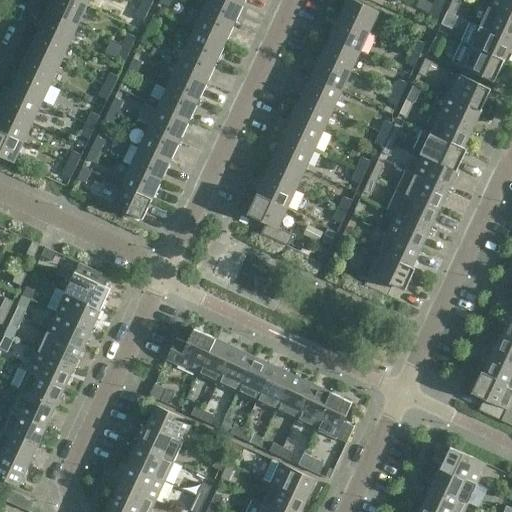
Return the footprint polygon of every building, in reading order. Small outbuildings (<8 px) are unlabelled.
[(78,25),(87,5),(75,0),(52,0),(48,11),(78,25)] [(149,10),(153,0),(143,0),(141,6),(149,10)] [(234,24),(243,4),(234,0),(208,0),(204,10),(234,24)] [(352,0),(347,0),(339,18),(369,32),(379,12),(352,0)] [(461,0),(460,0),(452,0),(447,12),(454,15),(461,0)] [(511,0),(492,0),(489,6),(511,16),(511,0)] [(437,19),(442,8),(434,4),(428,16),(437,19)] [(144,22),(149,10),(141,6),(136,18),(144,22)] [(511,16),(489,6),(480,27),(511,41),(511,16)] [(225,43),(234,24),(204,10),(195,29),(225,43)] [(69,44),(78,25),(48,11),(39,30),(69,44)] [(458,17),(454,15),(447,12),(441,24),(452,30),(458,17)] [(360,52),(369,32),(339,18),(330,38),(360,52)] [(160,23),(151,19),(146,30),(154,34),(160,23)] [(504,61),(511,43),(511,41),(480,27),(472,23),(463,42),(504,61)] [(216,63),(225,43),(195,29),(186,49),(216,63)] [(60,64),(69,44),(39,30),(30,50),(60,64)] [(146,30),(141,42),(149,46),(154,34),(146,30)] [(131,49),(136,38),(128,34),(123,46),(131,49)] [(442,40),(435,37),(428,52),(436,55),(442,40)] [(351,72),(360,52),(330,38),(321,57),(351,72)] [(417,40),(412,52),(420,56),(425,44),(417,40)] [(494,82),(504,61),(463,42),(453,63),(494,82)] [(125,61),(131,49),(123,46),(117,57),(125,61)] [(207,82),(216,63),(186,49),(176,68),(207,82)] [(51,84),(60,64),(30,50),(20,70),(51,84)] [(414,67),(420,56),(412,52),(406,63),(414,67)] [(342,91),(351,72),(321,57),(311,77),(342,91)] [(141,62),(133,58),(128,70),(136,73),(141,62)] [(425,77),(432,62),(425,59),(418,74),(425,77)] [(198,102),(207,82),(176,68),(167,88),(198,102)] [(42,103),(51,84),(20,70),(11,89),(42,103)] [(128,70),(123,81),(131,85),(136,73),(128,70)] [(113,89),(118,77),(110,73),(104,85),(113,89)] [(481,110),(491,89),(458,74),(448,94),(481,110)] [(333,111),(342,91),(311,77),(302,96),(333,111)] [(399,79),(393,91),(402,95),(407,83),(399,79)] [(107,100),(113,89),(104,85),(99,96),(107,100)] [(406,99),(413,103),(420,88),(413,85),(406,99)] [(189,122),(198,102),(167,88),(158,107),(189,122)] [(33,123),(42,103),(11,89),(2,109),(33,123)] [(402,95),(393,91),(388,103),(396,106),(402,95)] [(472,130),(481,110),(448,94),(439,114),(472,130)] [(324,130),(333,111),(302,96),(293,116),(324,130)] [(123,101),(115,97),(110,109),(118,113),(123,101)] [(413,103),(406,99),(399,114),(407,117),(413,103)] [(179,141),(189,122),(158,107),(149,127),(179,141)] [(0,131),(24,142),(33,123),(2,109),(0,113),(0,131)] [(112,124),(118,113),(110,109),(104,120),(112,124)] [(94,128),(100,116),(92,112),(86,124),(94,128)] [(463,148),(472,130),(439,114),(430,134),(462,148),(462,147),(463,148)] [(314,150),(324,130),(293,116),(284,136),(314,150)] [(389,137),(394,125),(386,121),(380,133),(389,137)] [(89,139),(94,128),(86,124),(81,135),(89,139)] [(389,137),(388,138),(395,141),(402,127),(395,124),(394,125),(389,137)] [(170,161),(179,141),(149,127),(140,147),(170,161)] [(0,155),(14,163),(24,142),(0,131),(0,155)] [(463,148),(462,147),(462,148),(430,134),(422,131),(413,151),(422,155),(423,154),(457,170),(467,150),(463,148)] [(389,137),(380,133),(375,144),(383,148),(388,138),(389,137)] [(105,140),(97,136),(91,148),(100,152),(105,140)] [(305,169),(314,150),(284,136),(275,155),(305,169)] [(388,156),(395,141),(388,138),(383,148),(381,153),(388,156)] [(161,180),(170,161),(140,147),(131,166),(161,180)] [(91,148),(86,159),(94,163),(100,152),(91,148)] [(76,167),(81,155),(73,152),(68,163),(76,167)] [(448,190),(457,170),(423,154),(422,155),(423,156),(415,175),(448,190)] [(296,189),(305,169),(275,155),(266,175),(296,189)] [(365,173),(370,162),(362,158),(357,169),(365,173)] [(71,178),(76,167),(68,163),(59,183),(67,187),(71,178)] [(376,163),(370,178),(377,181),(384,166),(376,163)] [(152,200),(161,180),(131,166),(122,186),(152,200)] [(82,167),(77,179),(85,183),(91,171),(82,167)] [(365,173),(357,169),(351,181),(360,185),(365,173)] [(448,190),(415,175),(406,170),(396,190),(439,210),(448,190)] [(287,209),(296,189),(266,175),(257,194),(287,209)] [(370,196),(377,181),(370,178),(363,192),(370,196)] [(143,220),(152,200),(122,186),(112,206),(143,220)] [(429,229),(439,210),(396,190),(387,210),(396,214),(429,229)] [(278,227),(287,209),(257,194),(247,215),(266,223),(266,224),(267,224),(263,233),(262,233),(261,234),(288,247),(294,235),(278,227)] [(352,201),(344,197),(339,208),(347,212),(352,201)] [(358,202),(351,217),(359,220),(365,206),(358,202)] [(342,224),(347,212),(339,208),(333,220),(342,224)] [(420,249),(429,229),(396,214),(387,234),(420,249)] [(327,229),(321,241),(330,245),(336,233),(327,229)] [(412,267),(420,249),(387,234),(378,254),(409,268),(410,267),(412,267)] [(342,237),(335,252),(343,255),(349,240),(342,237)] [(40,245),(32,241),(26,254),(34,258),(40,245)] [(45,247),(41,256),(53,261),(57,253),(45,247)] [(412,268),(412,267),(410,267),(409,268),(378,254),(369,274),(370,274),(364,285),(387,296),(388,295),(387,295),(391,286),(392,286),(393,285),(405,291),(415,269),(412,268)] [(79,263),(66,292),(101,309),(111,289),(105,286),(107,282),(100,278),(102,274),(79,263)] [(26,274),(18,270),(12,282),(21,286),(26,274)] [(31,300),(40,280),(32,276),(22,296),(31,300)] [(92,329),(101,309),(66,292),(59,289),(49,309),(57,312),(92,329)] [(0,309),(8,313),(13,302),(5,298),(0,308),(0,309)] [(18,306),(13,316),(22,320),(26,310),(18,306)] [(83,349),(92,329),(57,312),(47,332),(83,349)] [(17,329),(22,320),(13,316),(9,325),(17,329)] [(511,316),(502,336),(511,340),(511,316)] [(198,374),(215,338),(194,329),(188,343),(176,338),(167,359),(198,374)] [(74,368),(83,349),(47,332),(38,351),(74,368)] [(511,364),(511,340),(502,336),(493,356),(511,364)] [(15,349),(19,342),(8,337),(4,344),(15,349)] [(218,383),(234,347),(215,338),(198,374),(218,383)] [(237,392),(254,356),(234,347),(218,383),(237,392)] [(65,387),(74,368),(38,351),(29,371),(65,387)] [(257,401),(273,366),(254,356),(237,392),(257,401)] [(511,388),(511,364),(493,356),(485,373),(483,373),(482,375),(511,388)] [(276,410),(293,375),(273,366),(257,401),(276,410)] [(65,387),(29,371),(22,367),(13,387),(20,390),(55,408),(65,387)] [(511,425),(511,388),(482,375),(483,373),(482,372),(471,394),(484,399),(483,400),(484,401),(480,410),(479,409),(479,410),(511,425)] [(296,419),(313,384),(293,375),(276,410),(296,419)] [(315,429),(332,393),(313,384),(296,419),(315,429)] [(175,393),(166,389),(161,401),(169,405),(175,393)] [(47,426),(55,408),(20,390),(11,410),(47,426)] [(352,402),(332,393),(315,429),(347,443),(354,427),(353,426),(343,422),(352,402)] [(156,405),(147,426),(183,442),(192,422),(156,405)] [(201,419),(205,411),(195,406),(191,415),(201,419)] [(37,446),(47,426),(11,410),(2,430),(37,446)] [(214,415),(205,411),(201,419),(210,424),(214,415)] [(240,438),(244,429),(234,425),(230,433),(240,438)] [(174,462),(183,442),(147,426),(138,445),(174,462)] [(253,434),(244,429),(240,438),(249,442),(253,434)] [(0,452),(28,466),(37,446),(2,430),(0,433),(0,452)] [(231,451),(235,442),(226,438),(222,446),(231,451)] [(245,447),(235,442),(231,451),(241,455),(245,447)] [(279,456),(283,447),(273,443),(269,451),(279,456)] [(164,481),(174,462),(138,445),(129,465),(164,481)] [(292,452),(283,447),(279,456),(289,460),(292,452)] [(450,447),(440,469),(476,486),(486,464),(450,447)] [(0,477),(19,486),(28,466),(0,452),(0,477)] [(222,471),(226,462),(216,458),(212,466),(222,471)] [(263,480),(271,483),(307,500),(316,480),(272,459),(263,480)] [(316,459),(311,470),(310,470),(319,474),(324,463),(316,459)] [(221,478),(223,479),(228,481),(235,467),(228,463),(221,478)] [(155,501),(164,481),(129,465),(120,484),(155,501)] [(476,486),(440,469),(431,489),(467,506),(476,486)] [(203,483),(197,496),(205,500),(211,487),(203,483)] [(281,511),(300,511),(307,500),(271,483),(262,503),(281,511)] [(127,511),(150,511),(155,501),(120,484),(111,504),(127,511)] [(12,489),(11,490),(6,501),(29,511),(29,510),(34,500),(34,501),(34,500),(12,489)] [(463,511),(467,506),(431,489),(422,509),(429,511),(463,511)] [(224,497),(216,494),(215,493),(211,503),(219,507),(224,497)] [(195,511),(199,511),(205,500),(197,496),(190,510),(195,511)] [(281,511),(262,503),(252,499),(246,511),(281,511)] [(216,511),(219,507),(211,503),(206,511),(216,511)]
